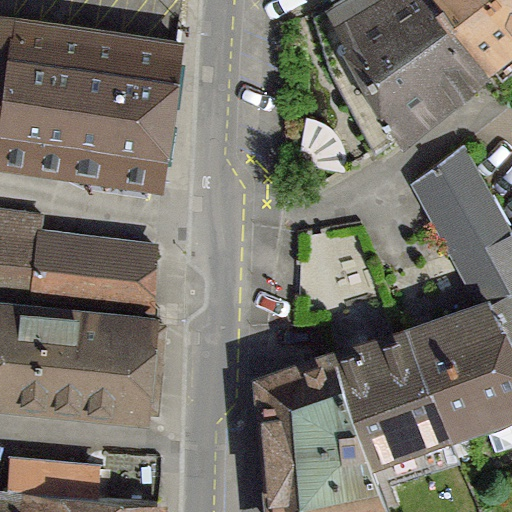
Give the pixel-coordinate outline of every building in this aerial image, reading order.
[(485,72),(488,70),(439,0),(339,0),(314,14),(333,70),(376,149),(482,67),(485,72)] [(486,63),(511,41),(511,0),(439,0),(488,70),(491,69),(486,63)] [(0,158),(161,182),(180,44),(69,27),(9,20),(0,19),(0,158)] [(459,246),(491,303),(406,332),(459,453),(472,448),(464,427),(485,421),(495,451),(511,444),(511,237),(511,235),(461,146),(417,179),(454,249),(459,246)] [(0,290),(32,295),(32,293),(153,307),(156,246),(139,244),(138,247),(56,237),(56,235),(41,233),(43,215),(0,208),(0,290)] [(0,397),(146,413),(155,319),(0,302),(0,397)] [(459,453),(406,332),(331,355),(376,480),(459,453)] [(261,378),(272,511),(388,511),(376,480),(331,355),(261,378)] [(156,511),(157,500),(91,494),(93,467),(44,463),(44,461),(17,459),(17,460),(11,460),(9,487),(0,486),(0,511),(156,511)]
